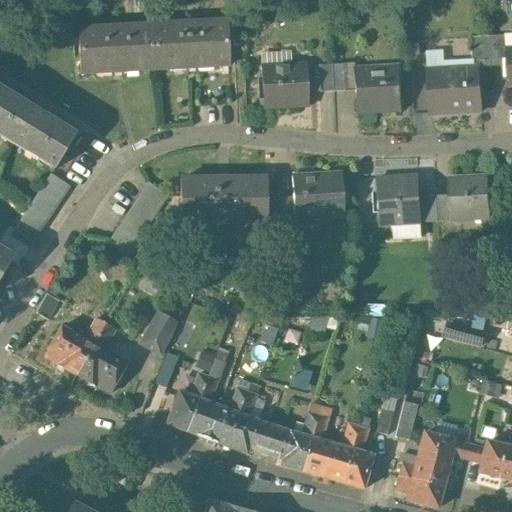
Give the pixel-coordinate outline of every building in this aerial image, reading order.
[(229,67),(226,22),(152,27),(154,71),(229,67)] [(154,71),(152,27),(78,31),(80,75),(154,71)] [(506,36),(489,37),(491,59),(507,58),(506,51),(506,36)] [(491,59),(489,37),(472,38),(473,60),(491,59)] [(355,64),(332,65),(333,92),(355,90),(353,69),(355,69),(355,64)] [(306,65),(260,68),(262,91),(266,91),(267,107),(308,104),(308,93),(319,92),(319,78),(307,78),(306,65)] [(332,65),(318,66),(319,78),(319,92),(320,92),(333,92),(332,65)] [(398,67),(371,68),(371,74),(356,75),(355,69),(353,69),(355,90),(356,112),(375,111),(375,109),(399,108),(399,109),(401,109),(398,67)] [(474,68),(429,71),(431,112),(459,110),(459,112),(481,110),(480,93),(476,93),(474,68)] [(0,139),(52,171),(74,136),(4,93),(0,100),(0,139)] [(327,178),(293,179),(293,177),(291,177),(292,198),(293,221),(295,221),(295,219),(324,217),(324,219),(343,218),(341,174),(327,175),(327,178)] [(50,175),(26,213),(44,225),(69,187),(50,175)] [(391,178),(376,179),(378,224),(393,223),(392,218),(419,216),(419,222),(422,222),(420,197),(419,177),(417,177),(417,179),(391,180),(391,178)] [(229,179),(216,179),(216,180),(180,180),(181,225),(266,224),(265,179),(229,180),(229,179)] [(489,180),(449,182),(451,218),(490,216),(489,180)] [(148,184),(110,240),(130,253),(168,197),(148,184)] [(437,196),(420,197),(422,222),(438,221),(437,196)] [(292,198),(278,199),(280,230),(295,229),(295,221),(293,221),(292,198)] [(44,225),(26,213),(13,232),(32,244),(44,225)] [(0,279),(13,259),(12,258),(11,259),(0,252),(0,279)] [(146,272),(138,286),(155,295),(163,281),(146,272)] [(58,302),(46,295),(35,314),(47,321),(58,302)] [(95,320),(83,341),(93,347),(105,325),(95,320)] [(482,333),(448,324),(444,338),(479,347),(482,333)] [(115,331),(105,325),(93,347),(103,352),(115,331)] [(171,337),(151,325),(140,345),(160,356),(171,337)] [(83,341),(61,329),(44,359),(76,377),(93,347),(83,341)] [(103,352),(93,347),(76,377),(109,395),(126,365),(103,352)] [(197,375),(189,397),(198,401),(210,369),(205,367),(201,376),(197,375)] [(210,369),(198,401),(208,404),(216,382),(212,380),(216,371),(210,369)] [(236,390),(228,412),(238,416),(246,393),(236,390)] [(189,397),(178,393),(166,425),(186,433),(198,401),(189,397)] [(246,393),(238,416),(247,419),(255,397),(246,393)] [(208,404),(198,401),(186,433),(205,440),(217,408),(208,404)] [(416,406),(403,403),(393,438),(407,441),(416,406)] [(319,407),(310,404),(307,414),(317,417),(319,407)] [(228,412),(217,408),(205,440),(226,448),(238,416),(228,412)] [(392,414),(380,411),(375,433),(386,436),(392,414)] [(307,414),(301,437),(310,440),(317,417),(307,414)] [(247,419),(238,416),(226,448),(246,455),(248,449),(254,433),(257,423),(247,419)] [(326,419),(317,417),(310,440),(320,442),(326,419)] [(269,427),(257,423),(254,433),(266,437),(269,427)] [(357,428),(347,425),(340,448),(350,451),(357,428)] [(290,434),(269,427),(266,437),(254,433),(248,449),(282,461),(290,434)] [(366,431),(357,428),(350,451),(360,454),(366,431)] [(301,437),(290,434),(282,461),(281,467),(301,473),(310,440),(301,437)] [(454,442),(424,434),(416,461),(447,469),(451,457),(454,442)] [(320,442),(310,440),(301,473),(321,478),(330,445),(320,442)] [(467,445),(454,442),(451,457),(464,460),(467,445)] [(510,448),(489,443),(487,450),(483,465),(481,474),(501,479),(510,448)] [(340,448),(330,445),(321,478),(340,484),(350,451),(340,448)] [(487,450),(467,445),(464,460),(483,465),(487,450)] [(511,448),(510,448),(501,479),(511,482),(511,448)] [(360,454),(350,451),(340,484),(363,490),(372,457),(360,454)] [(447,469),(416,461),(415,468),(411,480),(442,489),(447,469)] [(415,468),(402,464),(399,477),(411,480),(415,468)] [(411,480),(399,477),(395,490),(408,493),(411,480)] [(442,489),(411,480),(408,493),(406,501),(437,509),(442,489)] [(230,509),(211,503),(212,503),(208,502),(207,505),(204,511),(229,511),(231,509),(230,508),(230,509)]
